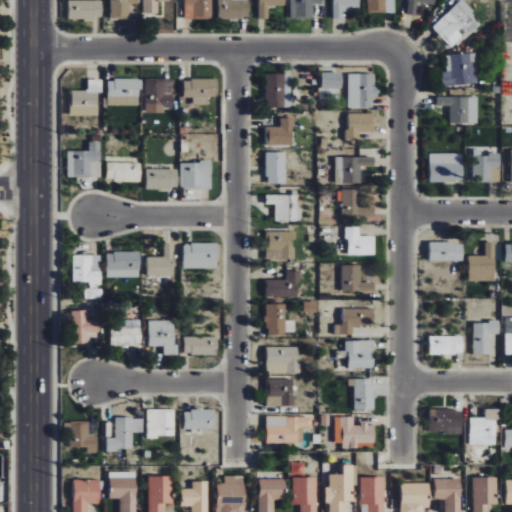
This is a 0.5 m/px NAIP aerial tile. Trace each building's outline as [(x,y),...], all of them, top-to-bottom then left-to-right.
[(140,4),(140,0),(110,0),(110,20),(130,19),(130,4),(140,4)] [(211,0),(184,0),(185,19),(212,19),(211,0)] [(249,0),(235,0),(218,0),(218,19),(249,19),(249,0)] [(285,0),(258,0),(259,19),(269,19),(269,6),(285,6),(285,0)] [(289,0),(290,19),(313,18),(313,4),(323,4),(322,0),(289,0)] [(359,0),(332,0),(333,20),(344,19),(343,11),(359,11),(359,0)] [(395,13),(394,0),(366,0),(367,13),(395,13)] [(418,3),(435,6),(435,0),(409,0),(407,15),(415,16),(418,3)] [(481,22),(460,0),(431,27),(451,49),(481,22)] [(68,19),(102,19),(102,1),(69,1),(68,19)] [(475,53),(448,54),(449,71),(440,72),(441,86),(477,85),(475,53)] [(342,89),(342,72),(321,73),(321,89),(342,89)] [(291,108),(291,74),(266,74),(266,107),(291,108)] [(374,74),(347,74),(348,108),(373,108),(372,97),(379,96),(379,87),(374,87),(374,74)] [(108,106),(140,106),(140,80),(108,79),(108,106)] [(145,106),(173,107),(173,80),(146,79),(145,106)] [(72,90),(71,109),(98,110),(98,92),(102,92),(102,80),(89,80),(88,91),(72,90)] [(184,99),(193,99),(193,105),(208,105),(208,98),(217,98),(217,80),(183,80),(184,99)] [(478,98),(437,97),(436,106),(450,106),(450,124),(478,124),(478,98)] [(374,114),(347,114),(347,140),(359,140),(359,133),(374,133),(374,114)] [(280,127),(266,127),(266,146),(293,147),(294,119),(281,118),(280,127)] [(101,177),(100,142),(89,142),(89,151),(68,151),(68,178),(101,177)] [(286,153),(267,153),(266,184),(286,184),(286,153)] [(463,153),(429,154),(430,182),(464,182),(463,153)] [(500,183),(500,155),(473,155),(473,182),(500,183)] [(335,184),(361,184),(361,166),(375,167),(375,158),(336,157),(335,184)] [(181,162),(180,189),(211,189),(212,163),(181,162)] [(141,164),(107,163),(107,181),(141,182),(141,164)] [(178,170),(146,169),(146,189),(178,189),(178,170)] [(362,190),(343,189),(342,215),(374,217),(375,207),(361,207),(362,190)] [(275,222),(289,222),(289,205),(289,195),(266,195),(266,205),(276,205),(275,222)] [(349,255),(375,256),(375,237),(360,236),(360,228),(346,228),(345,241),(349,241),(349,255)] [(293,232),(266,232),(266,259),(294,259),(293,232)] [(148,257),(147,276),(173,276),(174,244),(164,243),(164,258),(148,257)] [(430,261),(463,261),(463,243),(430,243),(430,261)] [(468,281),(495,282),(495,243),(485,243),(485,256),(469,256),(468,281)] [(218,269),(218,244),(184,244),(184,269),(218,269)] [(107,253),(107,278),(140,277),(140,252),(107,253)] [(85,299),(101,299),(101,256),(73,255),(73,284),(85,284),(85,299)] [(342,291),(375,292),(375,282),(361,282),(361,266),(343,265),(342,291)] [(287,280),(266,280),(266,297),(300,298),(300,272),(287,271),(287,280)] [(266,336),(286,336),(286,332),(295,332),(295,321),(286,320),(286,305),(267,304),(266,336)] [(373,327),(374,310),(342,309),(342,325),(335,325),(335,336),(354,336),(354,327),(373,327)] [(87,311),(72,311),(73,344),(88,344),(88,333),(100,333),(100,320),(87,320),(87,311)] [(110,325),(111,346),(141,345),(140,320),(124,320),(124,325),(110,325)] [(148,321),(148,346),(163,347),(163,356),(177,356),(177,345),(174,345),(174,321),(148,321)] [(474,355),(491,355),(490,335),(500,334),(500,322),(473,323),(474,355)] [(463,336),(429,337),(430,355),(464,354),(463,336)] [(217,355),(217,337),(184,337),(184,355),(217,355)] [(346,341),(347,369),(374,368),(374,341),(346,341)] [(299,348),(266,347),(266,373),(299,374),(299,348)] [(354,410),(374,410),(374,380),(348,379),(348,386),(354,386),(354,410)] [(293,380),(266,380),(266,407),(293,406),(293,380)] [(174,437),(174,410),(147,409),(147,437),(174,437)] [(184,429),(215,429),(215,410),(184,409),(184,429)] [(462,433),(462,410),(430,409),(429,433),(462,433)] [(469,444),(496,445),(497,409),(485,409),(485,418),(470,417),(469,444)] [(312,417),(267,416),(266,442),(278,442),(279,434),(284,434),(284,442),(298,443),(299,427),(312,427),(312,417)] [(116,438),(107,438),(107,450),(133,450),(132,417),(115,418),(116,438)] [(335,443),(342,443),(342,448),(375,447),(374,424),(353,425),(353,417),(334,417),(335,443)] [(97,421),(70,422),(70,448),(87,447),(87,453),(97,453),(97,421)] [(118,511),(135,511),(136,472),(109,472),(109,499),(119,499),(118,511)] [(148,476),(147,511),(164,511),(165,503),(172,504),(173,477),(148,476)] [(244,511),(244,476),(224,476),(224,483),(216,483),(216,511),(244,511)] [(294,477),(293,504),(300,505),(300,511),(316,511),(317,477),(294,477)] [(359,477),(360,511),(384,511),(384,477),(359,477)] [(496,477),(473,477),(473,511),(489,511),(489,504),(497,504),(496,477)] [(444,511),(461,511),(460,478),(434,479),(434,499),(444,499),(444,511)] [(99,479),(73,480),(73,511),(87,511),(88,504),(100,503),(99,479)] [(285,479),(258,479),(258,511),(274,511),(274,499),(285,499),(285,479)] [(190,511),(207,511),(207,481),(192,482),(192,489),(180,489),(181,506),(191,506),(190,511)] [(401,511),(423,511),(423,508),(429,507),(429,483),(401,483),(401,511)]
